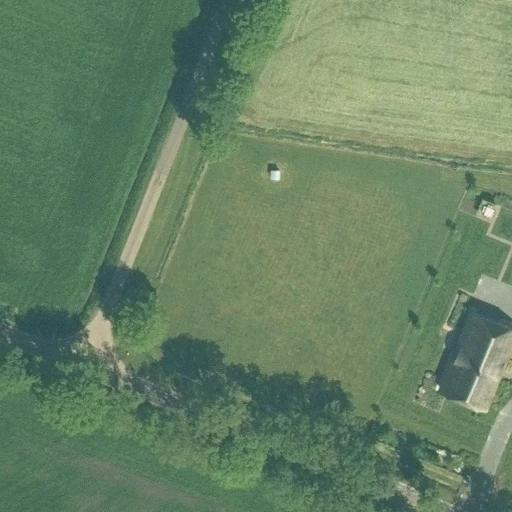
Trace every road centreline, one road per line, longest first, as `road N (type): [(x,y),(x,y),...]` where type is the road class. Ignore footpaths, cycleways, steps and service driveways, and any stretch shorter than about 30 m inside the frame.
road 1 (unclassified): [(86,362),(227,0)]
road 2 (tertiary): [(442,511),(86,362)]
